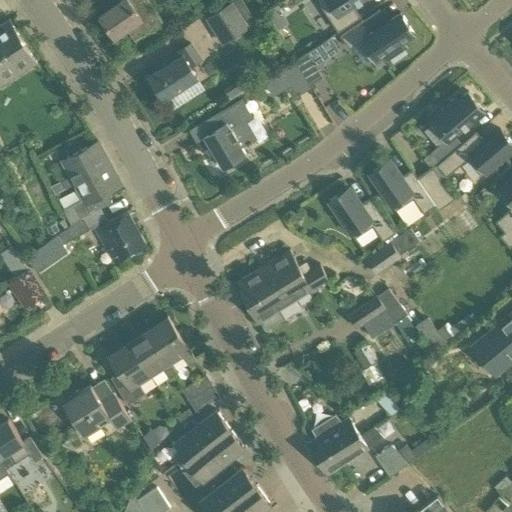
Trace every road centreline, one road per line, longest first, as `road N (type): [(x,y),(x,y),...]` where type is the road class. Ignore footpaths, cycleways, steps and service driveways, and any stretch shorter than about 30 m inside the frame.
road 1 (residential): [(460,40),(320,161),(180,240)]
road 2 (tertiary): [(331,511),(250,387),(189,258)]
road 3 (tertiary): [(180,240),(35,0)]
road 4 (residential): [(0,374),(189,258)]
